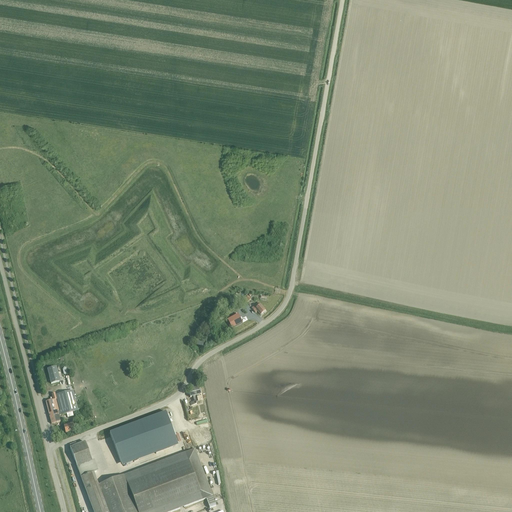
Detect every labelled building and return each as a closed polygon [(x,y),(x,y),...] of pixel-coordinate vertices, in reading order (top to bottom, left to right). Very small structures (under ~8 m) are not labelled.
[(346,75),(347,68),(339,67),(338,75),(346,75)] [(260,315),(265,311),(258,303),(252,309),(255,313),(257,311),(260,315)] [(242,323),(238,314),(227,320),(232,329),(242,323)] [(60,382),(56,367),(47,370),(51,385),(60,382)] [(196,396),(201,395),(200,390),(199,390),(198,388),(194,389),(193,386),(190,387),(191,392),(189,392),(190,398),(193,397),(194,402),(190,403),(191,406),(197,404),(196,402),(197,401),(196,396)] [(51,423),(56,422),(60,421),(59,416),(78,411),(73,391),(55,396),(55,394),(51,395),(53,401),(46,402),(51,423)] [(109,434),(120,462),(176,441),(166,413),(109,434)] [(201,422),(204,430),(210,428),(208,420),(201,422)] [(74,431),(73,427),(77,426),(77,423),(73,423),(73,422),(67,424),(67,426),(64,427),(65,433),(74,431)] [(71,448),(70,448),(85,490),(98,486),(93,473),(96,472),(85,443),(77,446),(71,448)] [(194,450),(125,475),(138,511),(171,511),(206,499),(209,508),(216,506),(212,497),(194,450)] [(98,486),(85,490),(93,511),(138,511),(125,475),(98,486)]
